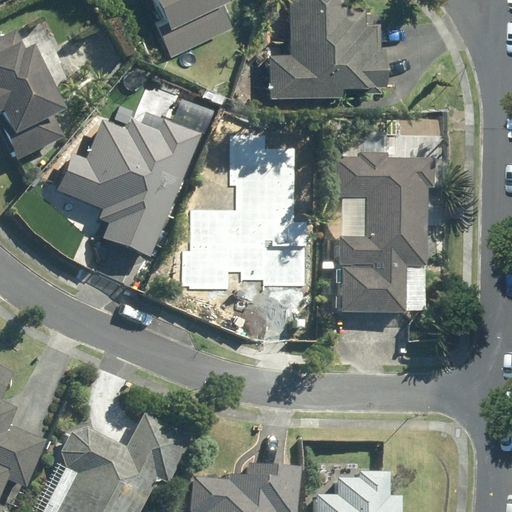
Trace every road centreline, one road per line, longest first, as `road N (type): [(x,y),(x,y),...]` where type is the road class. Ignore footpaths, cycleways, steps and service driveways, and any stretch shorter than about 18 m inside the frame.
road 1 (residential): [(0,274),(58,311),(251,385),(491,391)]
road 2 (residential): [(500,52),(491,391)]
road 3 (residential): [(491,391),(490,511)]
